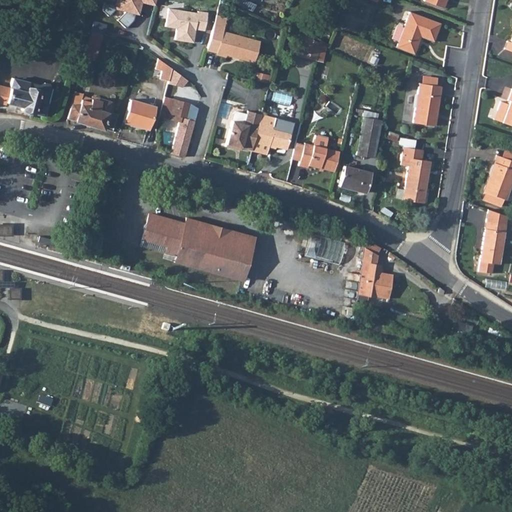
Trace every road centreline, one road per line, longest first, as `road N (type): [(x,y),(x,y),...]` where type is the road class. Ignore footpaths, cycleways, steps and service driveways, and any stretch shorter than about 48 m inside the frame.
road 1 (track): [(13,316),(511,448)]
road 2 (residential): [(0,125),(89,141),(325,207),(428,264)]
road 3 (residential): [(428,264),(450,218),(483,0)]
road 4 (unknown): [(129,189),(222,215),(228,179)]
